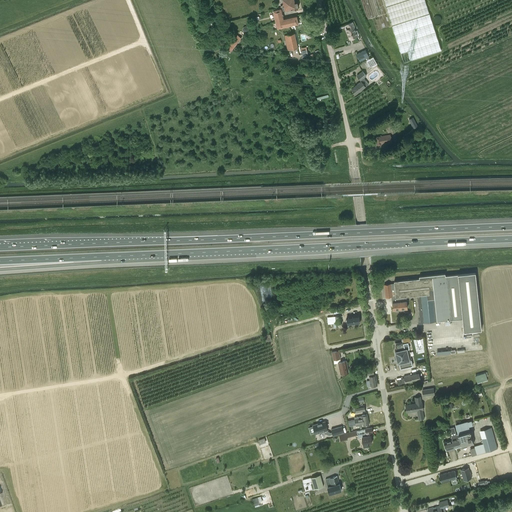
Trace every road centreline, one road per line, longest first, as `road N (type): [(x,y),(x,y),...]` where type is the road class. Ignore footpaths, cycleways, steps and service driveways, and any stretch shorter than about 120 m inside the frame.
road 1 (motorway): [(511,227),(0,247)]
road 2 (motorway): [(102,256),(511,239)]
road 3 (residential): [(402,511),(370,294)]
road 4 (unclassified): [(353,165),(318,0)]
